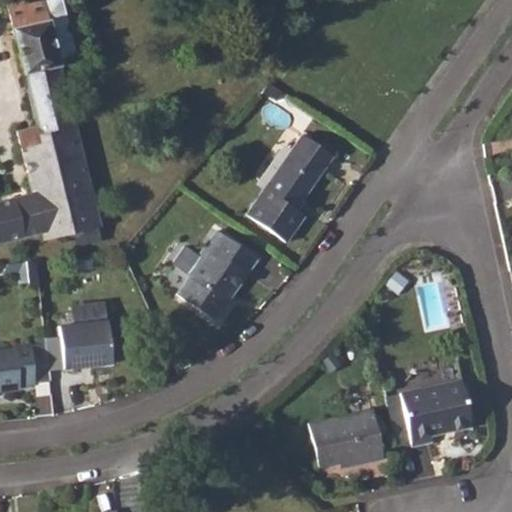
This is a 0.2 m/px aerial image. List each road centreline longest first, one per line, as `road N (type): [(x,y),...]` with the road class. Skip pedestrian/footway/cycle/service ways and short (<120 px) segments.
road 1 (residential): [(0,475),(142,443),(235,403),(323,322),(427,185)]
road 2 (residential): [(393,163),(304,290),(199,384),(132,415),(0,443)]
road 3 (residential): [(427,185),(478,256),(511,378)]
road 4 (residential): [(502,0),(393,163)]
road 5 (residential): [(427,185),(511,54)]
